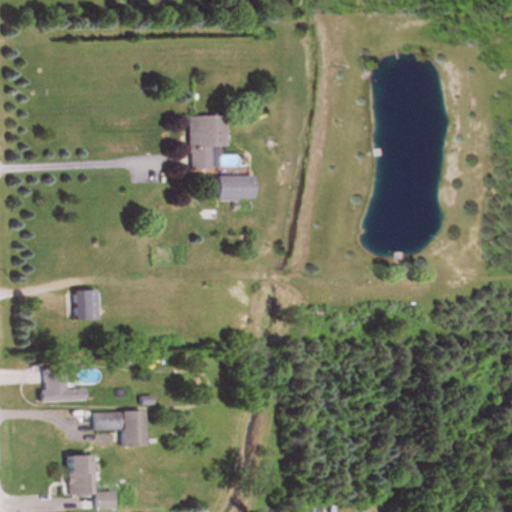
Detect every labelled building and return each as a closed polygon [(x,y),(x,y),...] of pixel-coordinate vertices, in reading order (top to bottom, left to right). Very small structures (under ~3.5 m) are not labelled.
[(222,149),(221,118),(186,118),(186,172),(208,171),(207,150),(222,149)] [(248,178),(215,178),(215,201),(248,201),(248,178)] [(68,322),(93,322),(93,293),(70,293),(70,306),(68,306),(68,322)] [(82,403),(81,391),(63,391),(62,367),(30,368),(30,385),(41,385),(41,394),(36,394),(37,404),(82,403)] [(141,414),(91,415),(91,433),(119,433),(119,450),(141,450),(141,414)] [(64,458),(64,498),(86,498),(86,458),(64,458)]
